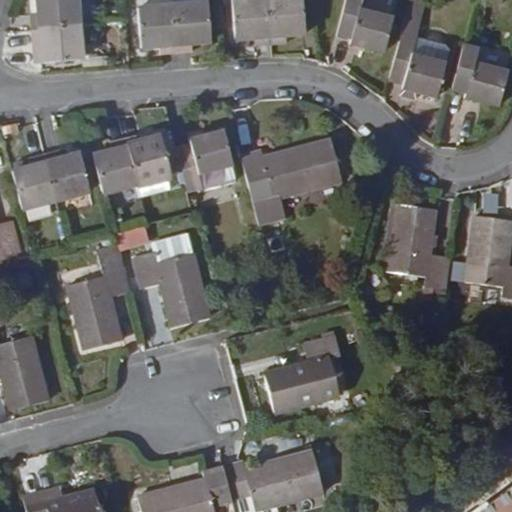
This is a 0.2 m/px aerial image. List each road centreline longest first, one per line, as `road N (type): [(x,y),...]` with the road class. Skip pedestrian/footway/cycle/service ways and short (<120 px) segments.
road 1 (residential): [(511,146),(485,165),(449,170),(418,160),(327,82),(272,76),(38,95),(0,91)]
road 2 (residential): [(203,389),(0,442)]
